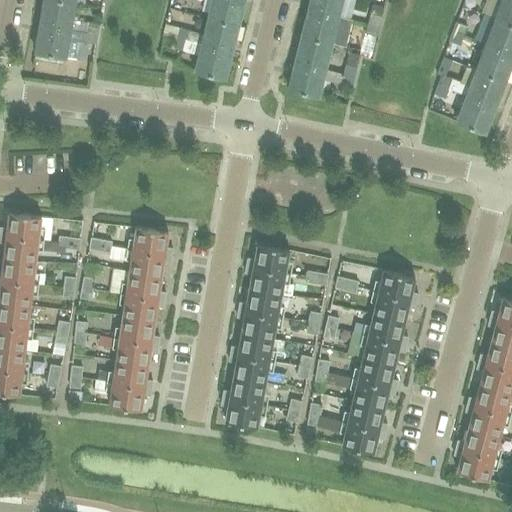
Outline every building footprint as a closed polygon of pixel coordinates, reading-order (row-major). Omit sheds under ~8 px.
[(52,0),(43,0),(39,25),(70,31),(75,4),(52,0)] [(212,0),(208,19),(239,26),(245,0),(212,0)] [(310,0),(308,10),(338,18),(342,0),(310,0)] [(511,0),(502,0),(495,20),(511,25),(511,0)] [(338,18),(308,10),(302,37),(347,48),(353,23),(338,19),(338,18)] [(381,17),(370,15),(367,25),(379,28),(381,17)] [(208,19),(202,45),(232,53),(239,26),(208,19)] [(511,25),(495,20),(485,45),(511,55),(511,25)] [(87,23),(85,33),(98,36),(99,25),(87,23)] [(453,32),(464,36),(467,26),(457,23),(453,32)] [(66,58),(70,31),(39,25),(34,53),(66,58)] [(377,37),(379,28),(367,25),(365,34),(377,37)] [(179,29),(176,39),(189,42),(191,31),(179,29)] [(460,45),(464,36),(453,32),(450,41),(460,45)] [(84,43),(97,45),(98,36),(85,33),(84,43)] [(347,48),(302,37),(295,63),(325,71),(331,46),(346,50),(347,48)] [(174,49),(187,52),(199,55),(195,72),(225,80),(232,53),(202,45),(189,42),(176,39),(174,49)] [(511,63),(511,55),(485,45),(476,71),(505,82),(511,63)] [(295,63),(288,90),(318,98),(325,71),(295,63)] [(345,65),(343,75),(357,79),(358,68),(345,65)] [(452,79),(452,80),(448,89),(466,96),(495,107),(505,82),(476,71),(470,86),(452,79)] [(355,89),(357,79),(343,75),(340,85),(355,89)] [(452,80),(440,76),(437,85),(448,89),(452,80)] [(445,99),(448,89),(437,85),(434,95),(445,99)] [(466,96),(456,122),(485,133),(495,107),(466,96)] [(0,233),(39,239),(41,216),(21,214),(19,210),(14,210),(11,213),(9,212),(7,228),(0,227),(0,231),(0,233)] [(133,249),(172,255),(173,248),(166,247),(168,232),(167,232),(165,228),(159,227),(156,230),(136,227),(133,249)] [(36,261),(39,239),(0,233),(0,242),(6,243),(4,257),(36,261)] [(79,249),(80,239),(60,236),(58,247),(79,249)] [(91,238),(89,248),(110,252),(112,241),(91,238)] [(248,258),(247,265),(285,272),(289,250),(270,246),(268,243),(262,242),(259,244),(258,244),(255,259),(248,258)] [(171,263),(172,255),(133,249),(130,271),(161,276),(164,262),(171,263)] [(36,261),(4,257),(2,272),(0,271),(0,279),(33,283),(36,261)] [(281,294),(285,272),(247,265),(245,273),(252,274),(249,288),(281,294)] [(305,281),(326,285),(328,274),(307,270),(305,281)] [(403,274),(384,270),(378,292),(417,300),(418,294),(411,292),(415,277),(413,277),(412,273),(406,272),(403,274)] [(161,276),(130,271),(126,294),(165,300),(166,292),(159,291),(161,276)] [(63,297),(74,299),(76,278),(65,276),(63,297)] [(358,281),(338,276),(335,287),(356,292),(358,281)] [(84,277),(80,297),(91,299),(95,279),(84,277)] [(0,289),(0,301),(30,306),(33,283),(0,279),(0,287),(0,289)] [(240,302),(239,309),(277,316),(281,294),(249,288),(247,303),(240,302)] [(415,308),(417,300),(378,292),(373,313),(405,321),(408,307),(415,308)] [(123,316),(155,321),(157,306),(164,307),(165,300),(126,294),(123,316)] [(491,317),(511,322),(511,296),(507,295),(504,298),(503,298),(499,313),(492,311),(491,317)] [(0,324),(28,328),(30,306),(0,301),(0,324)] [(273,338),(277,316),(239,309),(237,317),(244,318),(241,333),(273,338)] [(317,334),(321,313),(310,311),(307,332),(317,334)] [(401,336),(405,321),(373,313),(368,335),(406,344),(408,337),(401,336)] [(153,335),(155,321),(123,316),(120,338),(158,344),(159,336),(153,335)] [(328,316),(323,336),(334,339),(339,318),(328,316)] [(511,322),(491,317),(488,325),(495,327),(491,341),(511,346),(511,322)] [(55,341),(66,343),(70,323),(59,321),(55,341)] [(77,321),(74,342),(85,343),(87,322),(77,321)] [(0,347),(25,350),(28,328),(0,324),(0,347)] [(232,346),(231,354),(269,361),(273,338),(241,333),(239,347),(232,346)] [(404,352),(406,344),(368,335),(363,357),(394,364),(398,350),(404,352)] [(157,351),(158,344),(120,338),(116,360),(148,365),(150,350),(157,351)] [(511,346),(491,341),(487,356),(481,354),(479,361),(511,369),(511,346)] [(0,369),(22,373),(25,350),(0,347),(0,369)] [(236,362),(233,377),(265,383),(269,361),(231,354),(229,361),(236,362)] [(307,378),(312,358),(302,355),(297,376),(307,378)] [(391,379),(394,364),(363,357),(358,379),(396,388),(398,381),(391,379)] [(319,359),(315,380),(326,382),(329,361),(319,359)] [(146,380),(148,365),(116,360),(113,383),(152,389),(153,381),(146,380)] [(511,388),(511,369),(479,361),(477,368),(484,370),(480,385),(511,393),(511,388)] [(57,387),(61,367),(51,365),(47,385),(57,387)] [(72,366),(70,387),(80,388),(83,367),(72,366)] [(22,373),(0,369),(0,392),(20,395),(22,373)] [(224,390),(223,398),(261,405),(265,383),(233,377),(231,391),(224,390)] [(394,395),(396,388),(358,379),(353,401),(384,408),(387,394),(394,395)] [(151,395),(152,389),(113,383),(109,405),(129,408),(131,411),(137,412),(140,410),(141,410),(144,394),(151,395)] [(511,393),(480,385),(476,399),(469,397),(467,405),(505,415),(511,393)] [(257,427),(261,405),(223,398),(221,405),(228,406),(225,421),(227,421),(229,425),(235,426),(238,423),(257,427)] [(297,422),(302,401),(291,399),(286,419),(297,422)] [(380,422),(384,408),(353,401),(347,423),(385,432),(387,424),(380,422)] [(311,403),(307,424),(318,426),(322,405),(311,403)] [(505,415),(467,405),(465,412),(472,413),(468,428),(499,436),(505,415)] [(384,439),(385,432),(347,423),(342,445),(362,449),(363,453),(369,454),(372,452),(374,452),(377,437),(384,439)] [(499,436),(468,428),(465,442),(458,440),(456,448),(494,458),(499,436)] [(494,458),(456,448),(454,455),(461,456),(457,471),(458,472),(460,475),(466,477),(469,475),(488,480),(494,458)]
